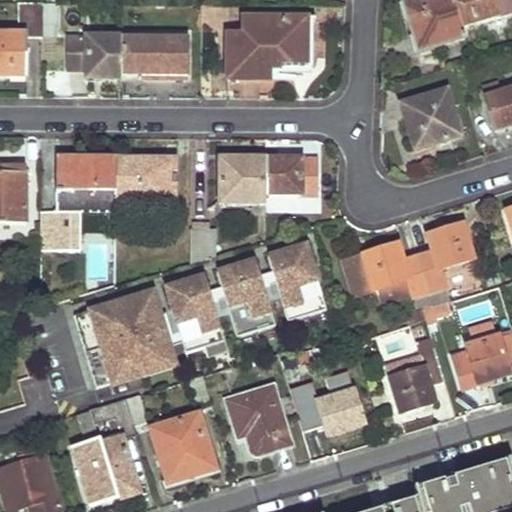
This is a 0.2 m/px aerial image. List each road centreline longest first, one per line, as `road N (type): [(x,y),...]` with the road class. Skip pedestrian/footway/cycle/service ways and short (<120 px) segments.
road 1 (residential): [(0,117),(356,120)]
road 2 (residential): [(207,511),(511,418)]
road 3 (residential): [(511,167),(411,199),(374,198),(354,160),(356,120)]
road 4 (residential): [(356,120),(365,0)]
